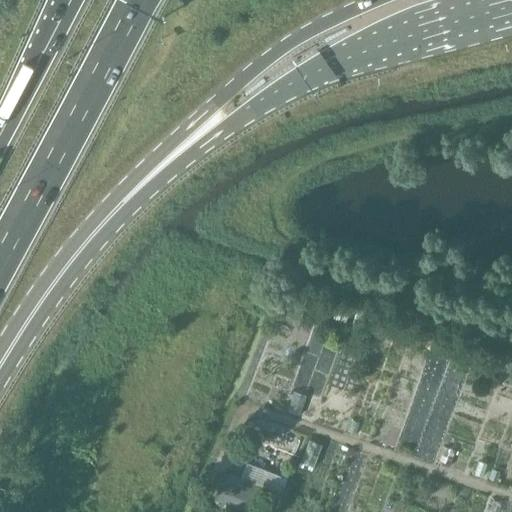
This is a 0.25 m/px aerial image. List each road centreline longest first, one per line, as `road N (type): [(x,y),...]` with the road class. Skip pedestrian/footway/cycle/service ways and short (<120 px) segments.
road 1 (primary): [(121,202),(286,86),(364,51),(511,5)]
road 2 (track): [(511,496),(258,411),(239,419),(206,511)]
road 3 (primary): [(381,0),(265,61),(172,141),(121,202)]
road 4 (primary): [(0,259),(138,0)]
road 5 (primary): [(0,364),(121,202)]
road 6 (primary): [(69,0),(0,132)]
